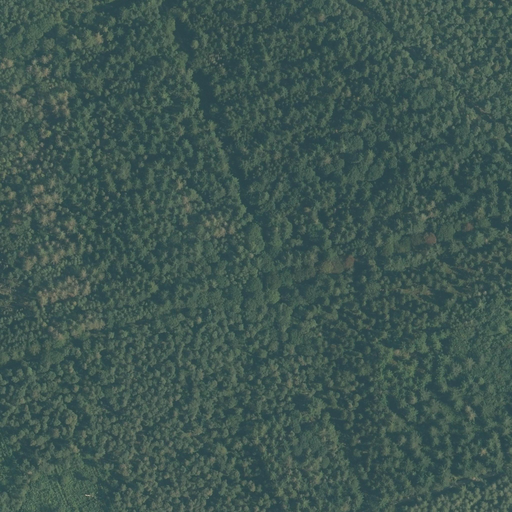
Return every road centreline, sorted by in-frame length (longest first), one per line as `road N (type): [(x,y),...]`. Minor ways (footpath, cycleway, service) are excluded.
road 1 (track): [(160,0),(281,291)]
road 2 (track): [(56,34),(169,320)]
road 3 (track): [(290,0),(332,102),(379,261)]
road 4 (track): [(321,396),(107,490),(115,511)]
road 5 (track): [(281,291),(370,511)]
road 6 (track): [(354,0),(511,133)]
road 7 (track): [(169,320),(0,365)]
road 8 (track): [(0,58),(136,0)]
road 9 (track): [(511,468),(370,511)]
